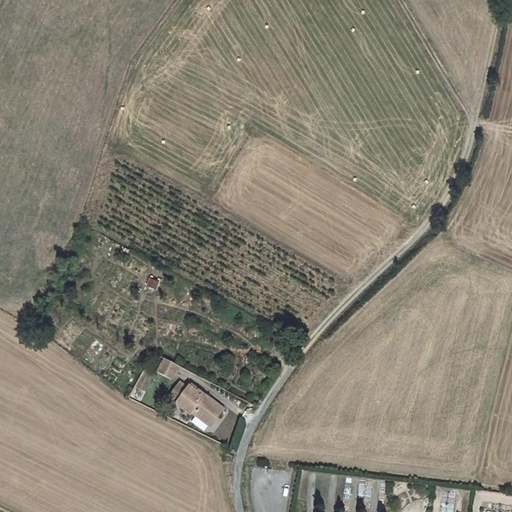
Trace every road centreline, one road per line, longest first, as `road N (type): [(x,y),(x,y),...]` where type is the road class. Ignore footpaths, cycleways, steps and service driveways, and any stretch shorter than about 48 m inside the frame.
road 1 (track): [(267,395),(340,309),(428,225),(453,184),(473,129),(498,0)]
road 2 (residential): [(239,511),(240,451),(267,395)]
